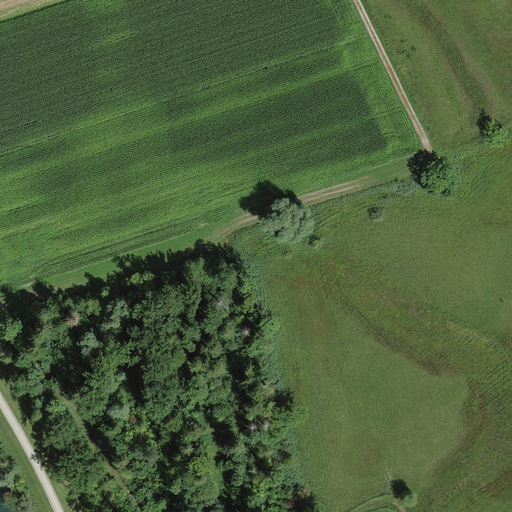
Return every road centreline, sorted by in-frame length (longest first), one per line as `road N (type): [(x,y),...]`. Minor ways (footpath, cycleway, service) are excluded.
road 1 (track): [(0,302),(144,511)]
road 2 (track): [(354,0),(434,165)]
road 3 (track): [(0,402),(57,511)]
